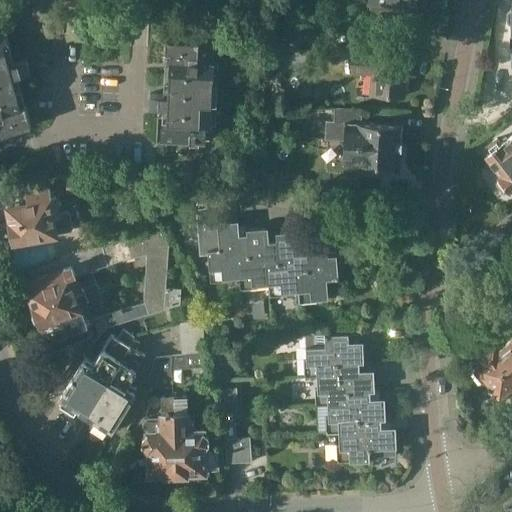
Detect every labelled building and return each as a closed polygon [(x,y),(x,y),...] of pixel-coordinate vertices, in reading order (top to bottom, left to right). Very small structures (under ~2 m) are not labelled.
[(370,0),(370,1),(371,1),(371,8),(383,9),(385,9),(386,3),(400,3),(400,10),(414,10),(415,4),(416,4),(416,0),(370,0)] [(0,134),(31,126),(28,114),(26,105),(17,74),(30,70),(27,59),(14,62),(11,50),(5,29),(0,30),(0,134)] [(151,93),(150,105),(163,105),(162,118),(161,140),(190,141),(190,147),(191,147),(191,141),(200,141),(205,142),(206,123),(211,123),(213,81),(214,62),(208,61),(209,42),(166,40),(165,61),(164,94),(151,93)] [(372,73),(371,94),(403,95),(404,81),(406,51),(373,49),(373,54),(353,53),(352,72),(372,73)] [(344,140),(344,143),(402,145),(402,141),(402,126),(403,124),(356,123),(356,109),(334,109),(334,120),(324,120),(324,140),(344,140)] [(511,134),(501,143),(497,137),(484,147),(488,152),(486,154),(499,172),(498,173),(499,174),(493,179),(503,193),(510,188),(510,189),(511,187),(511,134)] [(402,145),(344,143),(343,161),(342,161),(343,163),(401,166),(401,163),(401,149),(402,149),(402,145)] [(277,174),(277,187),(303,188),(303,174),(277,174)] [(70,178),(69,192),(94,193),(95,179),(70,178)] [(14,242),(70,231),(72,228),(69,214),(66,212),(60,213),(57,196),(55,196),(54,192),(49,193),(48,188),(18,194),(20,202),(7,205),(10,220),(0,222),(0,229),(3,244),(13,242),(14,242)] [(210,239),(218,238),(218,246),(216,247),(216,249),(207,250),(210,283),(213,283),(213,279),(228,278),(228,276),(238,275),(237,259),(247,259),(245,232),(236,233),(235,223),(235,219),(209,222),(210,239)] [(237,259),(238,275),(239,290),(243,290),(243,287),(258,286),(258,283),(267,283),(266,266),(277,265),(275,239),(266,240),(265,231),(264,226),(248,227),(249,232),(245,232),(247,259),(237,259)] [(324,245),(324,241),(307,242),(307,247),(305,247),(308,272),(296,273),(297,290),(299,304),(302,304),(302,300),(316,299),(316,298),(326,297),(327,298),(328,298),(327,279),(339,278),(337,255),(350,254),(348,228),(333,230),(334,244),(324,245)] [(60,259),(50,263),(40,267),(28,272),(31,278),(25,281),(33,304),(33,305),(34,307),(31,312),(35,321),(40,323),(40,325),(41,325),(47,340),(51,351),(88,337),(94,342),(107,327),(178,304),(180,304),(181,288),(179,288),(171,288),(166,288),(165,288),(169,237),(163,231),(115,242),(113,242),(106,242),(78,253),(60,259)] [(266,266),(267,283),(268,283),(269,297),(273,296),(273,294),(287,292),(287,290),(297,290),(296,273),(308,272),(305,247),(296,248),(295,238),(295,233),(278,235),(279,239),(275,239),(277,265),(266,266)] [(188,254),(181,258),(186,270),(194,265),(188,254)] [(479,312),(485,320),(493,313),(488,306),(479,312)] [(488,324),(485,320),(479,312),(458,328),(467,340),(488,324)] [(176,323),(180,355),(206,353),(202,320),(176,323)] [(133,338),(135,339),(136,336),(124,328),(118,338),(112,334),(94,362),(85,357),(59,397),(63,399),(59,406),(75,416),(78,410),(85,414),(133,338)] [(369,362),(363,362),(363,345),(348,346),(348,334),(308,335),(309,359),(306,359),(306,375),(304,375),(304,377),(336,375),(335,363),(369,362)] [(511,335),(500,345),(511,359),(511,363),(510,365),(511,368),(503,375),(511,386),(511,335)] [(133,338),(85,414),(93,419),(89,425),(106,435),(110,429),(112,430),(137,389),(130,384),(147,355),(137,349),(141,343),(135,339),(133,338)] [(511,363),(511,359),(500,345),(493,350),(490,347),(478,357),(482,361),(474,366),(473,372),(482,383),(487,382),(499,397),(511,387),(511,386),(503,375),(511,368),(510,365),(511,363)] [(214,346),(218,380),(229,380),(227,346),(214,346)] [(171,356),(172,369),(204,367),(206,353),(180,355),(171,356)] [(172,385),(172,369),(171,356),(156,358),(144,386),(172,385)] [(335,363),(336,375),(304,377),(320,377),(320,388),(317,388),(317,403),(315,403),(315,405),(347,404),(346,392),(380,391),(380,390),(374,390),(374,374),(359,374),(359,363),(369,363),(369,362),(335,363)] [(346,392),(347,404),(315,405),(315,406),(331,405),(331,416),(328,416),(328,431),(326,432),(326,433),(358,432),(357,420),(391,419),(391,418),(385,419),(385,402),(370,402),(370,392),(380,391),(346,392)] [(176,473),(173,396),(161,396),(161,418),(147,418),(143,422),(143,429),(147,432),(147,434),(143,438),(143,447),(148,452),(149,474),(150,474),(155,478),(169,478),(169,473),(176,473)] [(187,396),(173,396),(176,473),(185,473),(185,477),(199,477),(203,472),(205,472),(204,448),(209,445),(208,436),(204,431),(203,417),(188,417),(187,396)] [(225,438),(237,438),(236,417),(235,409),(222,410),(223,418),(225,438)] [(326,434),(342,433),(342,444),(339,444),(339,460),(337,460),(337,462),(370,461),(369,458),(396,457),(395,448),(396,448),(396,430),(381,431),(381,420),(391,420),(391,419),(357,420),(358,432),(326,433),(326,434)] [(250,437),(225,438),(227,463),(252,462),(250,437)]
